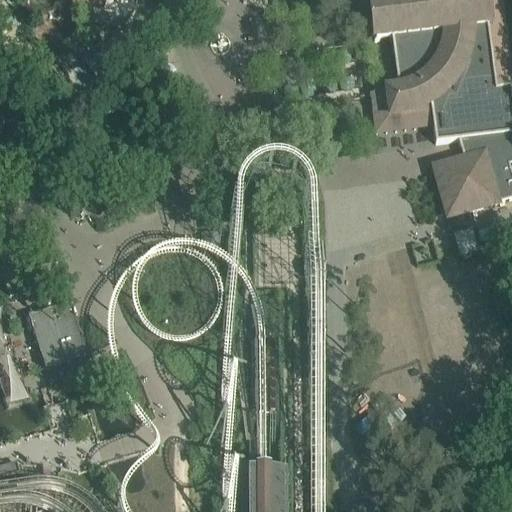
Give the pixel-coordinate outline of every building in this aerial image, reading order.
[(386,0),(386,2),(366,5),(367,13),(369,30),(371,49),(391,46),(397,88),(383,91),(386,125),(431,120),(434,146),(457,143),(462,160),(430,168),(444,225),(501,209),(500,206),(511,202),(511,179),(509,168),(511,167),(511,95),(511,89),(496,91),(483,0),(386,0)] [(209,123),(185,117),(182,128),(185,129),(185,131),(184,134),(201,138),(201,136),(202,134),(206,135),(207,130),(209,123)] [(227,224),(204,223),(203,237),(225,238),(227,224)] [(27,321),(45,372),(86,358),(74,322),(69,307),(27,321)] [(441,347),(507,332),(501,308),(436,323),(441,347)] [(471,356),(489,352),(486,338),(468,342),(471,356)] [(259,470),(250,470),(250,511),(280,511),(281,506),(281,470),(273,470),(271,470),(259,470)]
